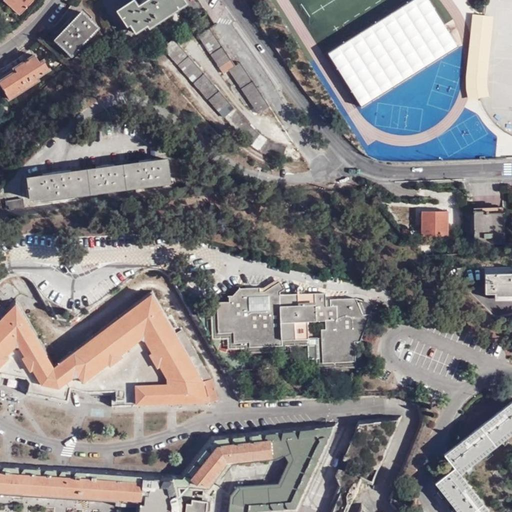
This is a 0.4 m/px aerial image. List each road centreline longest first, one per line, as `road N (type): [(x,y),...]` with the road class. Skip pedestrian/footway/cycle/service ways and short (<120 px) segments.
road 1 (residential): [(231,0),(358,161),(397,173),(511,168)]
road 2 (unknown): [(503,376),(403,328),(387,353),(462,397)]
road 3 (residential): [(511,377),(474,387),(452,409),(429,488),(439,511)]
